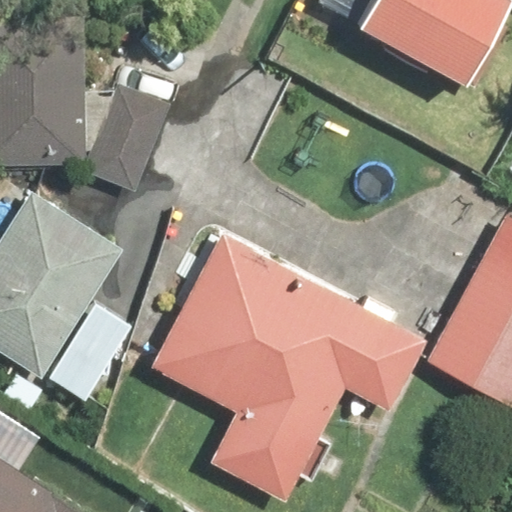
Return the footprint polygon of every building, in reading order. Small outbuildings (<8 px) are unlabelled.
[(0,0),(0,154),(87,160),(98,0),(0,0)] [(511,0),(375,0),(364,26),(489,84),(511,34),(511,0)] [(179,101),(129,80),(91,165),(141,187),(179,101)] [(98,299),(132,245),(37,185),(31,195),(29,193),(27,192),(25,190),(23,189),(20,188),(18,188),(16,187),(13,187),(11,187),(8,188),(6,188),(3,189),(1,190),(0,191),(0,229),(0,230),(3,231),(5,232),(7,232),(0,244),(0,339),(94,398),(140,325),(98,299)] [(511,211),(433,355),(511,398),(511,211)] [(229,230),(156,360),(244,409),(219,455),(289,495),(352,383),(396,407),(432,343),(229,230)] [(0,511),(94,511),(19,464),(41,429),(0,402),(0,511)]
